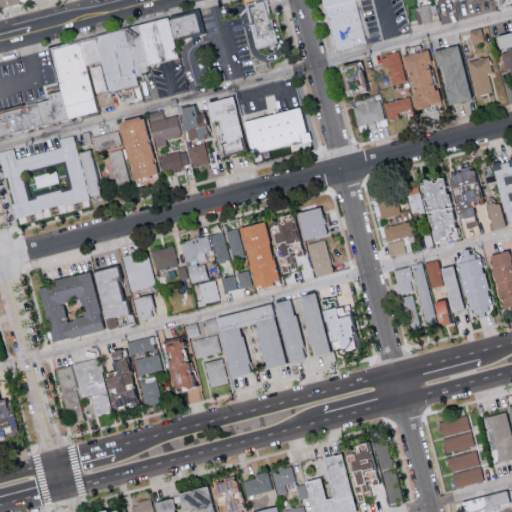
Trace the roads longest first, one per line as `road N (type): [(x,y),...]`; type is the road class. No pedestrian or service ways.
road 1 (residential): [(434,511),(301,0)]
road 2 (residential): [(0,260),(511,128)]
road 3 (primary): [(400,374),(121,446)]
road 4 (primary): [(63,492),(317,427)]
road 5 (tertiary): [(55,463),(0,252)]
road 6 (tertiary): [(160,0),(0,41)]
